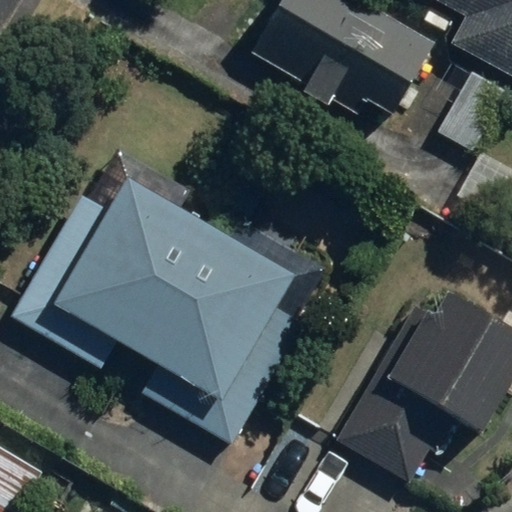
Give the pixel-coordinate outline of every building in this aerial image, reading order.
[(288,99),(331,123),(340,107),(387,133),(433,48),(342,0),(274,0),(245,56),(296,84),(288,99)] [(511,0),(404,0),(458,28),(446,50),(511,84),(511,0)] [(95,374),(107,353),(146,377),(135,394),(234,453),(249,427),(215,406),(285,290),(305,302),(325,270),(295,252),(303,238),(238,199),(206,252),(93,184),(10,323),(95,374)] [(511,215),(498,237),(511,246),(511,215)] [(511,364),(431,311),(341,448),(413,495),(448,442),(458,449),(511,367),(511,364)] [(0,442),(0,511),(13,511),(40,464),(0,442)]
